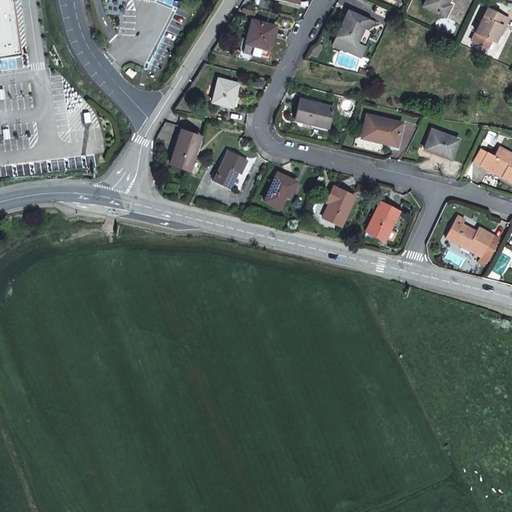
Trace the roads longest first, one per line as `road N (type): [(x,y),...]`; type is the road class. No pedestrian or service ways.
road 1 (residential): [(323,0),(264,113),(269,140),(440,189)]
road 2 (tertiary): [(409,271),(112,197)]
road 3 (residential): [(112,197),(229,0)]
